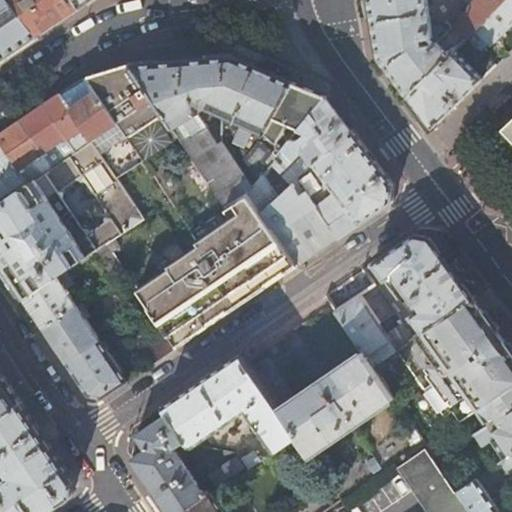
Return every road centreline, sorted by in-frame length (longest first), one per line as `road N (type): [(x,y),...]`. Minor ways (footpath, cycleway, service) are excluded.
road 1 (residential): [(81,436),(440,193)]
road 2 (residential): [(310,1),(151,7),(106,26),(0,97)]
road 3 (secondary): [(416,159),(344,65),(310,1)]
road 4 (residential): [(0,316),(81,436)]
road 5 (residential): [(416,159),(511,65)]
road 6 (secondary): [(511,290),(440,193)]
